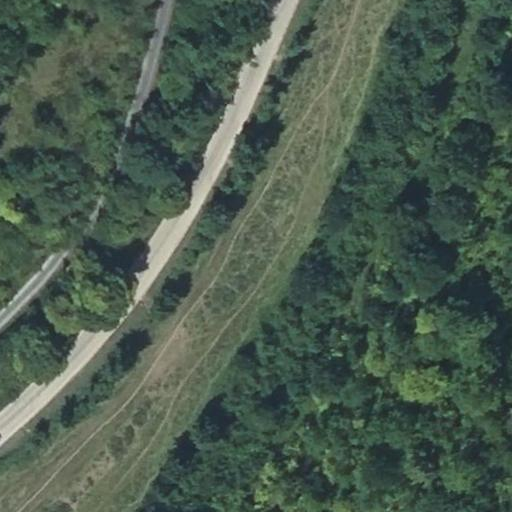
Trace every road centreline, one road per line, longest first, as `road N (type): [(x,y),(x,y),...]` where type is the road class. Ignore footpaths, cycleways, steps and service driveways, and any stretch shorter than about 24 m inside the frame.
road 1 (tertiary): [(0,424),(82,345),(183,193),(267,0)]
road 2 (unclassified): [(0,308),(49,256),(92,187),(155,0)]
